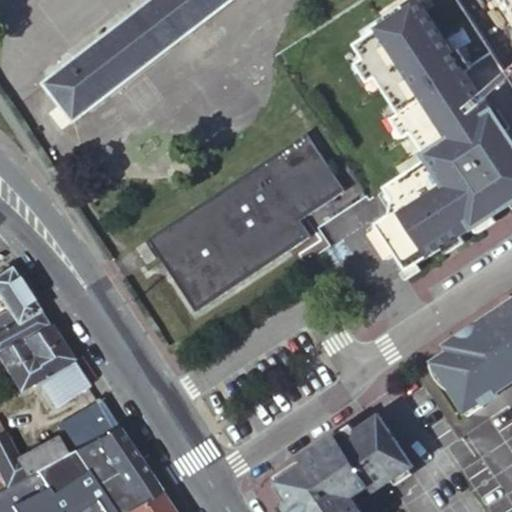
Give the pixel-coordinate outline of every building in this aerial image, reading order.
[(71,122),(229,0),(155,0),(45,86),(71,122)] [(452,0),(427,0),(418,7),(462,74),(489,56),(482,45),(462,15),(452,0)] [(511,25),(511,0),(485,0),(462,15),(482,45),(511,25)] [(418,7),(352,49),(428,164),(383,193),(385,196),(398,214),(391,219),(374,230),(394,260),(403,275),(404,276),(415,269),(439,253),(444,250),(458,241),(471,232),(491,220),(509,208),(511,205),(511,150),(503,136),(490,117),(471,88),(463,76),(462,74),(418,7)] [(490,117),(503,136),(509,132),(496,114),(490,117)] [(303,136),(259,165),(299,223),(343,194),(303,136)] [(259,165),(146,240),(194,314),(308,238),(299,223),(259,165)] [(385,196),(379,200),(391,219),(398,214),(385,196)] [(511,212),(509,208),(491,220),(494,226),(500,223),(505,221),(509,217),(511,214),(511,213),(511,212)] [(491,220),(471,232),(475,238),(494,226),(491,220)] [(374,230),(366,235),(386,265),(394,260),(374,230)] [(444,250),(439,253),(443,259),(462,247),(458,241),(444,250)] [(136,251),(145,265),(155,260),(145,244),(136,251)] [(398,278),(403,286),(419,275),(415,269),(404,276),(403,275),(398,278)] [(22,290),(9,270),(0,274),(0,303),(4,310),(7,313),(14,325),(37,312),(22,290)] [(45,323),(37,312),(14,325),(7,313),(0,317),(0,352),(7,348),(48,328),(45,323)] [(511,316),(486,334),(490,339),(475,360),(465,357),(457,363),(456,361),(439,373),(470,421),(484,412),(485,414),(501,404),(499,401),(511,393),(509,390),(511,387),(511,316)] [(52,333),(48,328),(7,348),(0,352),(0,363),(6,372),(58,342),(52,333)] [(456,361),(457,363),(465,357),(475,360),(490,339),(486,334),(452,356),(456,361)] [(68,357),(58,342),(6,372),(18,392),(33,382),(51,410),(88,387),(68,357)] [(99,403),(98,402),(56,425),(63,440),(72,436),(80,450),(82,448),(117,430),(106,414),(99,403)] [(484,412),(470,421),(473,425),(486,415),(485,414),(484,412)] [(340,444),(336,438),(301,462),(304,466),(276,484),(279,488),(288,503),(294,511),(357,511),(350,501),(368,489),(383,479),(387,485),(408,471),(412,468),(379,418),(354,434),(340,444)] [(351,428),(336,438),(340,444),(354,434),(351,428)] [(26,478),(17,461),(0,429),(0,478),(5,489),(26,478)] [(80,450),(67,456),(34,473),(52,499),(60,494),(65,501),(73,502),(96,487),(106,502),(99,507),(102,511),(126,511),(160,492),(149,477),(142,467),(117,430),(82,448),(80,450)] [(72,436),(63,440),(58,443),(54,441),(17,461),(26,478),(34,473),(44,468),(67,456),(80,450),(72,436)] [(368,489),(371,496),(387,485),(383,479),(368,489)] [(274,492),(284,506),(288,503),(279,488),(274,492)] [(172,511),(160,492),(126,511),(172,511)] [(284,506),(282,507),(285,511),(294,511),(288,503),(284,506)]
